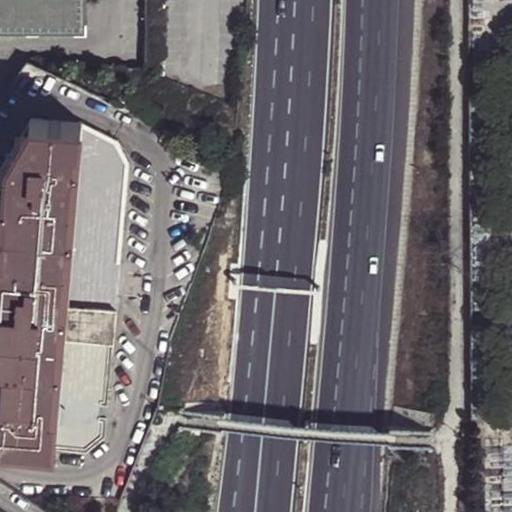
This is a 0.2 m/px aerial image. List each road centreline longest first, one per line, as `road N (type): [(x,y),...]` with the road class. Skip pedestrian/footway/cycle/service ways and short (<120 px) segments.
road 1 (motorway): [(334,511),(370,0)]
road 2 (motorway): [(294,137),(246,511)]
road 3 (motorway): [(294,137),(265,511)]
road 4 (motorway): [(304,0),(294,137)]
